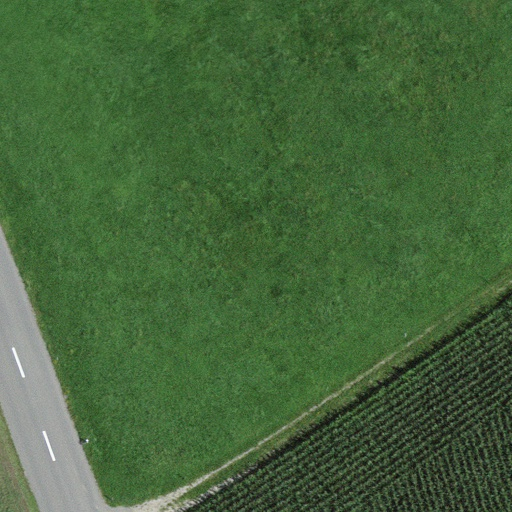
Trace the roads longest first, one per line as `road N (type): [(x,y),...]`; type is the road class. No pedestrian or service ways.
road 1 (track): [(511,275),(247,466),(161,511)]
road 2 (tertiary): [(73,511),(0,316)]
